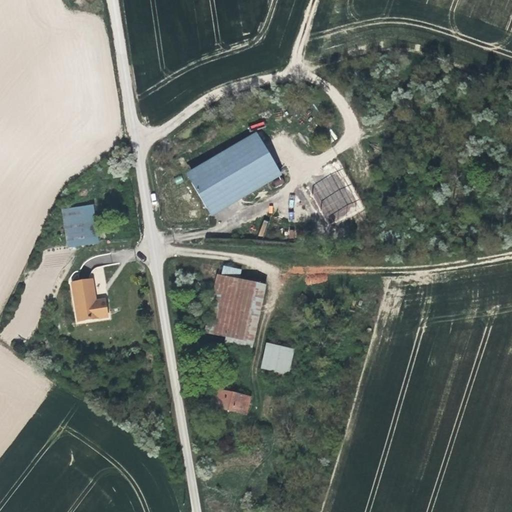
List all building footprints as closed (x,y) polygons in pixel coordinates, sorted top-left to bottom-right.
[(279,175),(250,133),(203,166),(208,174),(225,199),(232,208),(279,175)] [(184,192),(208,174),(203,166),(178,183),(184,192)] [(341,169),(308,187),(329,224),(349,213),(343,204),(345,203),(340,195),(344,193),(343,191),(348,189),(342,178),(346,176),(341,169)] [(225,199),(208,174),(184,192),(201,217),(225,199)] [(208,225),(232,208),(225,199),(201,217),(208,225)] [(97,246),(92,212),(68,216),(73,249),(97,246)] [(106,324),(103,305),(92,306),(90,284),(71,287),(74,308),(77,328),(106,324)] [(224,347),(239,294),(219,289),(203,341),(224,347)] [(240,352),(255,299),(239,294),(224,347),(240,352)] [(354,318),(322,310),(320,319),(352,328),(354,318)] [(302,356),(306,343),(272,334),(268,346),(283,351),(302,356)] [(277,371),(283,351),(268,346),(262,366),(277,371)] [(296,377),(302,356),(283,351),(277,371),(296,377)] [(286,381),(260,374),(258,382),(284,389),(286,381)] [(234,412),(236,404),(213,398),(208,413),(242,422),(244,415),(234,412)] [(244,415),(247,407),(236,404),(234,412),(244,415)]
